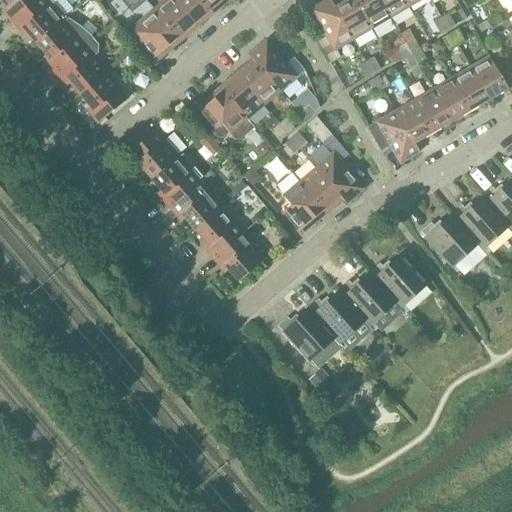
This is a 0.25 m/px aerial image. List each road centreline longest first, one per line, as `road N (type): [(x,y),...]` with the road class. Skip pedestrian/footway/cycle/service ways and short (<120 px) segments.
road 1 (residential): [(511,129),(334,230),(220,322),(78,166)]
road 2 (residential): [(78,166),(166,95),(179,63),(275,0)]
road 3 (residential): [(78,166),(0,72)]
